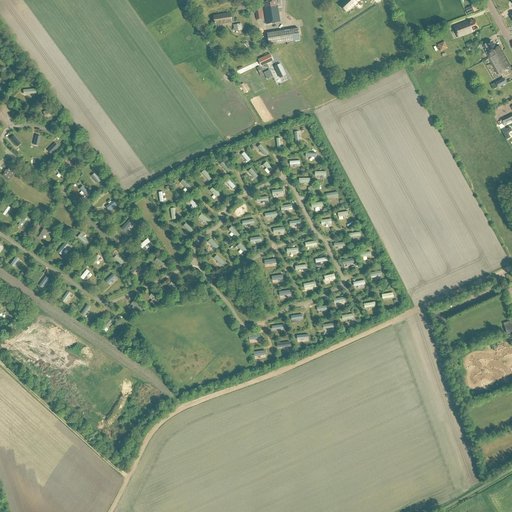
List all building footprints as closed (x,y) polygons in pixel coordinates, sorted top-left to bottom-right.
[(264,8),(267,24),(280,22),(278,6),(276,6),(275,0),(265,2),(265,3),(265,5),(266,8),(264,8)] [(345,0),(340,6),(347,12),(356,4),(360,0),(345,0)] [(474,11),(480,9),(477,2),(472,4),(474,11)] [(222,15),(214,16),(215,25),(232,22),(231,13),(222,14),(222,15)] [(454,26),(458,38),(474,31),(474,30),(478,28),(475,20),(472,21),(471,19),(454,26)] [(267,33),(269,45),(300,40),(298,28),(267,33)] [(445,41),(438,43),(441,50),(448,47),(445,41)] [(486,53),(489,58),(502,51),(499,46),(496,48),(492,41),(484,45),(486,49),(485,50),(487,53),(486,53)] [(502,51),(489,58),(498,75),(511,68),(502,51)] [(258,60),(261,66),(273,60),(270,54),(258,60)] [(280,64),(274,67),(280,78),(286,75),(280,64)] [(267,80),(273,77),(269,70),(264,73),(267,80)] [(240,85),(245,93),(248,91),(244,83),(240,85)] [(9,108),(2,112),(5,117),(12,113),(9,108)] [(52,108),(43,111),(45,118),(55,115),(52,108)] [(511,114),(502,119),(503,123),(511,118),(511,114)] [(511,130),(510,127),(502,131),(507,140),(511,138),(508,133),(511,130)] [(17,146),(21,143),(14,135),(10,138),(17,146)] [(59,146),(55,142),(47,150),(51,154),(59,146)] [(268,152),(261,144),(257,146),(265,155),(268,152)] [(251,159),(244,151),(241,154),(248,162),(251,159)] [(76,162),(68,155),(66,158),(73,165),(76,162)] [(232,169),(223,161),(220,164),(229,172),(232,169)] [(273,168),(266,161),(263,164),(270,171),(273,168)] [(2,175),(9,180),(16,173),(9,167),(7,169),(6,168),(4,171),(4,172),(2,175)] [(59,167),(56,170),(63,177),(66,174),(59,167)] [(258,175),(251,168),(248,171),(255,178),(258,175)] [(213,177),(205,169),(201,172),(209,180),(213,177)] [(95,173),(91,175),(98,183),(101,181),(95,173)] [(192,186),(183,178),(180,182),(189,190),(192,186)] [(236,186),(229,179),(226,182),(233,189),(236,186)] [(91,194),(83,185),(80,188),(87,197),(91,194)] [(221,194),(213,186),(210,190),(217,197),(221,194)] [(198,205),(190,198),(187,201),(195,208),(198,205)] [(119,203),(116,199),(106,206),(109,210),(119,203)] [(10,207),(6,204),(1,212),(5,215),(10,207)] [(211,220),(201,213),(199,217),(208,224),(211,220)] [(28,218),(25,215),(18,224),(21,227),(28,218)] [(133,222),(129,219),(121,227),(125,230),(133,222)] [(193,230),(185,223),(183,226),(191,233),(193,230)] [(240,234),(231,226),(228,229),(237,237),(240,234)] [(47,229),(43,228),(38,238),(41,240),(47,229)] [(89,239),(81,233),(77,237),(85,244),(89,239)] [(148,237),(140,245),(142,248),(151,240),(148,237)] [(210,238),(207,241),(216,249),(218,246),(210,238)] [(70,245),(66,241),(57,251),(61,255),(70,245)] [(248,251),(240,243),(237,245),(244,254),(248,251)] [(101,256),(98,254),(93,261),(96,263),(101,256)] [(124,261),(117,254),(114,258),(122,264),(124,261)] [(225,262),(216,254),(213,258),(222,265),(225,262)] [(19,258),(16,256),(10,265),(13,267),(19,258)] [(165,263),(157,257),(155,260),(163,267),(165,263)] [(138,264),(131,270),(133,273),(141,266),(138,264)] [(90,271),(87,269),(81,277),(84,279),(90,271)] [(116,276),(114,273),(106,281),(109,284),(116,276)] [(50,278),(46,276),(39,285),(43,287),(50,278)] [(179,289),(171,282),(168,285),(176,292),(179,289)] [(72,293),(68,290),(62,300),(65,303),(72,293)] [(153,292),(150,294),(158,301),(160,299),(153,292)] [(143,308),(134,300),(131,303),(139,311),(143,308)] [(91,307),(88,304),(81,313),(84,316),(91,307)] [(112,321),(110,319),(101,328),(103,330),(112,321)]
